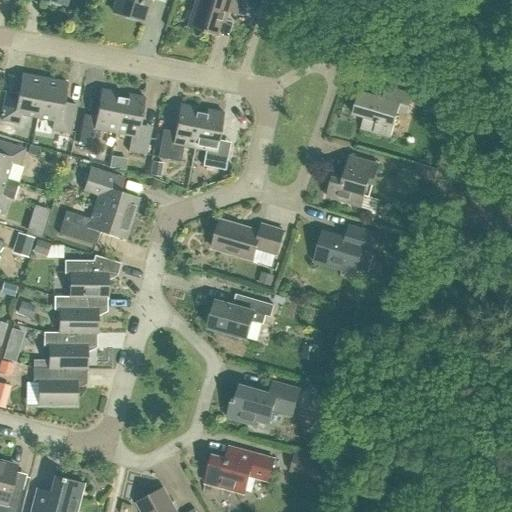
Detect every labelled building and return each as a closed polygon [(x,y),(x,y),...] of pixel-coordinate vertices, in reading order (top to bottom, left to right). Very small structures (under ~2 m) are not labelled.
[(115,0),(112,12),(142,22),(148,0),(153,0),(163,3),(164,0),(115,0)] [(240,0),(194,0),(187,27),(201,31),(200,32),(204,33),(204,32),(215,36),(223,11),(236,15),(240,0)] [(21,115),(37,118),(44,79),(21,75),(18,94),(6,92),(0,120),(19,124),(21,115)] [(51,130),(70,134),(75,105),(63,103),(67,83),(44,79),(37,118),(53,121),(51,130)] [(364,117),(360,129),(390,138),(398,111),(407,114),(413,95),(385,87),(383,95),(360,88),(352,114),(364,117)] [(99,130),(115,133),(121,99),(116,98),(117,93),(100,90),(95,121),(83,119),(78,143),(96,146),(99,130)] [(128,152),(145,155),(150,132),(138,129),(144,98),(128,95),(127,100),(121,99),(115,133),(131,136),(128,152)] [(182,146),(194,148),(200,114),(195,113),(196,108),(179,105),(173,136),(161,134),(157,158),(179,162),(182,146)] [(202,166),(224,171),(229,147),(217,145),(223,113),(206,110),(205,115),(200,114),(194,148),(205,151),(202,166)] [(0,177),(5,179),(10,164),(19,167),(24,150),(0,141),(0,177)] [(27,155),(36,157),(38,149),(29,147),(27,155)] [(369,197),(378,165),(350,157),(343,181),(333,178),(327,197),(361,207),(365,196),(369,197)] [(149,178),(160,179),(163,164),(152,163),(149,178)] [(415,177),(428,181),(432,171),(419,166),(415,177)] [(98,196),(94,208),(130,219),(132,213),(134,213),(139,198),(119,192),(124,179),(90,168),(82,191),(98,196)] [(0,213),(4,215),(9,198),(0,195),(5,179),(0,177),(0,213)] [(90,219),(65,211),(57,234),(94,245),(98,232),(125,241),(130,226),(128,225),(130,219),(94,208),(90,219)] [(284,232),(262,225),(260,232),(220,221),(212,248),(253,260),(257,249),(277,255),(284,232)] [(28,225),(25,233),(41,238),(43,230),(28,225)] [(343,266),(357,270),(362,253),(373,256),(379,235),(356,228),(352,241),(322,232),(313,261),(342,270),(343,266)] [(32,238),(17,233),(11,253),(26,258),(32,238)] [(32,254),(47,258),(50,245),(36,241),(32,254)] [(69,298),(107,298),(107,274),(117,275),(120,264),(94,256),(92,261),(64,261),(64,275),(69,275),(69,297),(69,298)] [(3,284),(0,293),(0,295),(13,299),(16,288),(3,284)] [(241,296),(237,307),(216,301),(209,327),(247,338),(252,321),(264,325),(266,316),(271,317),(274,305),(241,296)] [(59,334),(96,334),(96,310),(107,310),(107,298),(69,298),(69,297),(53,297),(53,311),(59,311),(59,333),(59,334)] [(16,315),(31,320),(35,308),(20,303),(16,315)] [(9,334),(6,345),(18,348),(22,333),(10,330),(9,334)] [(48,369),(86,370),(86,346),(96,346),(96,334),(59,334),(59,333),(43,333),(43,347),(48,347),(48,369)] [(0,367),(0,371),(10,375),(13,365),(2,362),(0,367)] [(38,406),(76,406),(76,382),(86,382),(86,370),(48,369),(32,369),(32,383),(38,383),(38,406)] [(236,399),(233,398),(228,418),(253,425),(254,420),(269,424),(273,411),(293,416),(301,390),(274,382),(270,395),(240,386),(236,399)] [(302,409),(313,412),(319,393),(307,390),(302,409)] [(250,476),(269,481),(275,460),(240,450),(236,462),(213,455),(206,483),(245,494),(250,476)] [(293,472),(320,479),(325,461),(298,454),(293,472)] [(0,511),(16,511),(22,490),(11,487),(16,466),(0,462),(0,511)] [(30,511),(75,511),(83,484),(54,476),(50,494),(45,511),(31,511),(30,511)] [(196,511),(195,509),(189,511),(177,511),(164,488),(137,503),(142,511),(196,511)]
